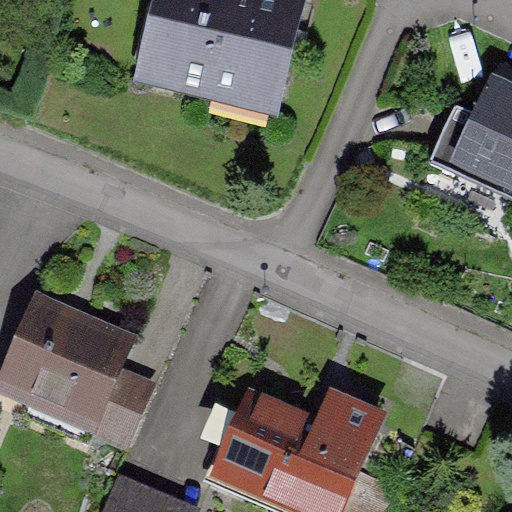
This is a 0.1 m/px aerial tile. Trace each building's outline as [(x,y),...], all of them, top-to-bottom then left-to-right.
[(292,0),(164,0),(144,83),(280,117),(309,4),(292,0)] [(511,96),(496,88),(482,116),(462,106),(435,162),(460,173),(466,160),(511,181),(511,96)] [(136,346),(41,304),(2,392),(96,434),(123,376),(136,346)] [(130,450),(157,391),(123,376),(96,434),(130,450)] [(271,502),(293,511),(346,511),(362,476),(385,424),(337,403),(324,432),(255,402),(220,481),(225,483),(232,468),(277,488),(271,502)] [(390,511),(399,491),(362,476),(346,511),(390,511)] [(181,511),(120,485),(108,511),(181,511)]
